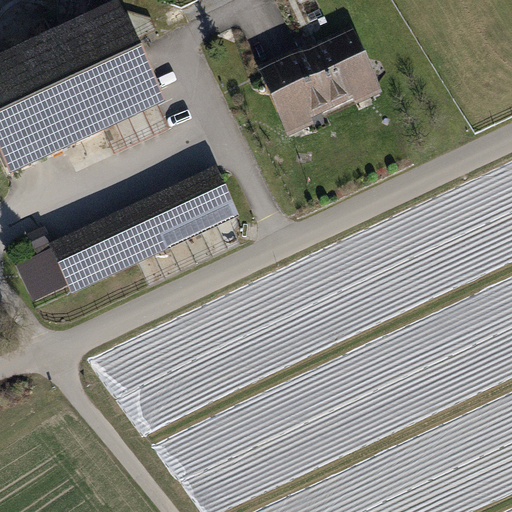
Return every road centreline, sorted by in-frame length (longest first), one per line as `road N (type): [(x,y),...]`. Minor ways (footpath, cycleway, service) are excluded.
road 1 (unclassified): [(511,150),(52,357)]
road 2 (unclassified): [(171,511),(52,357)]
